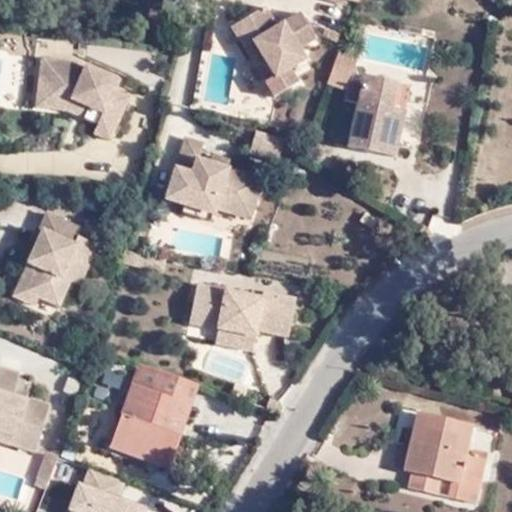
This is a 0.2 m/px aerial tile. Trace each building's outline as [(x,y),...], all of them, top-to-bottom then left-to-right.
[(261,0),(260,0),(231,16),(254,58),(260,55),(269,72),(259,77),(267,92),(291,80),(284,64),(300,57),(294,44),(313,34),(298,8),(273,20),(261,0)] [(92,102),(88,114),(99,118),(98,129),(113,137),(132,94),(115,86),(120,76),(81,61),(42,58),(41,80),(55,80),(54,95),(76,96),(92,102)] [(381,114),(390,80),(361,72),(344,140),(371,147),(373,136),(390,139),(396,117),(381,114)] [(69,106),(73,108),(76,96),(54,95),(55,80),(41,80),(40,105),(69,106)] [(404,84),(390,80),(381,114),(396,117),(404,84)] [(76,96),(73,108),(88,114),(92,102),(76,96)] [(287,137),(257,127),(250,151),(280,161),(287,137)] [(182,193),(213,203),(244,212),(254,176),(223,167),(226,157),(207,152),(204,160),(193,157),(197,139),(180,135),(166,194),(181,198),(182,193)] [(209,215),(213,203),(182,193),(181,198),(178,206),(209,215)] [(29,287),(40,293),(61,302),(73,277),(80,280),(97,242),(80,234),(83,226),(48,210),(41,227),(45,229),(37,244),(46,249),(29,287)] [(36,302),(40,293),(29,287),(46,249),(37,244),(36,247),(15,293),(36,302)] [(117,257),(125,259),(128,247),(120,245),(117,257)] [(143,250),(128,247),(125,259),(141,263),(143,250)] [(257,292),(248,291),(191,279),(183,314),(232,325),(251,329),(253,323),(283,329),(292,291),(259,285),(257,292)] [(249,283),(248,291),(257,292),(259,285),(249,283)] [(251,329),(232,325),(229,340),(247,343),(251,329)] [(192,406),(202,381),(141,359),(110,446),(172,464),(183,434),(171,429),(181,402),(192,406)] [(0,427),(20,434),(17,442),(39,448),(53,405),(15,392),(22,372),(0,365),(0,427)] [(183,434),(192,406),(181,402),(171,429),(183,434)] [(465,441),(471,417),(416,403),(414,415),(421,417),(407,477),(433,482),(437,468),(451,470),(448,488),(476,495),(484,446),(465,441)] [(0,436),(17,442),(20,434),(0,427),(0,436)] [(30,485),(45,492),(57,457),(43,452),(30,485)] [(64,511),(140,511),(143,501),(72,484),(64,511)]
